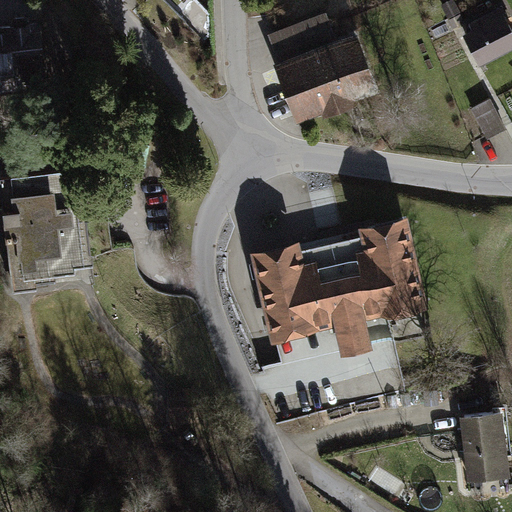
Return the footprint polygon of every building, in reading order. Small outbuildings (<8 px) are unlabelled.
[(453,0),(451,0),(442,5),(449,19),(461,12),(453,0)] [(473,29),(465,34),(481,64),(511,47),(511,26),(501,5),(469,22),(473,29)] [(269,33),(279,60),(336,38),(326,11),(269,33)] [(461,14),(450,20),(454,28),(465,22),(461,14)] [(37,21),(0,24),(0,86),(44,82),(37,21)] [(279,60),(273,62),(296,121),(321,111),(324,116),(359,102),(357,98),(381,89),(358,29),(336,38),(279,60)] [(490,99),(472,109),(487,138),(506,128),(490,99)] [(30,174),(0,176),(0,197),(11,291),(37,288),(37,281),(55,279),(54,273),(73,271),(72,264),(78,264),(91,262),(80,168),(30,174)] [(299,239),(249,250),(270,343),(331,329),(338,358),(375,350),(368,320),(389,316),(427,307),(407,216),(359,227),(361,236),(336,241),(302,249),(299,239)] [(192,388),(168,389),(170,421),(194,420),(192,388)] [(437,390),(424,392),(425,405),(438,403),(437,390)] [(503,412),(460,416),(467,481),(510,477),(503,412)]
